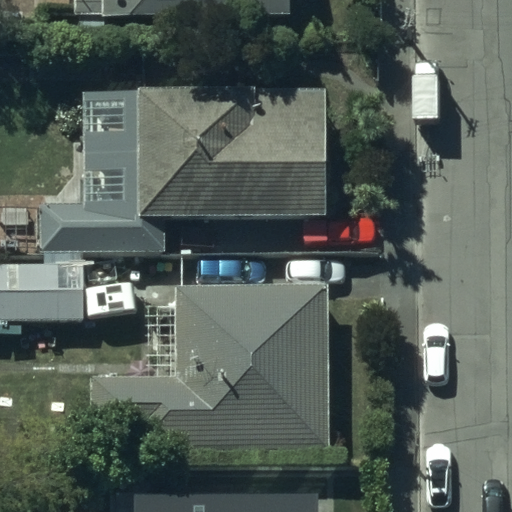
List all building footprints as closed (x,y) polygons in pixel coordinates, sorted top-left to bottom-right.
[(291,0),(75,0),(76,25),(292,26),(291,0)] [(309,226),(308,106),(76,108),(77,143),(51,143),(52,181),(72,181),(72,212),(34,213),(35,258),(155,257),(155,228),(309,226)] [(75,274),(0,274),(0,330),(75,330),(75,274)] [(313,296),(163,298),(164,315),(137,315),(138,385),(79,386),(80,462),(315,459),(313,296)] [(67,419),(31,419),(31,425),(21,425),(21,462),(67,462),(67,419)]
